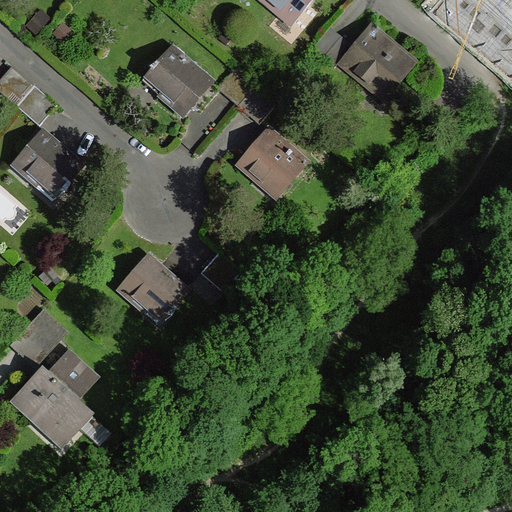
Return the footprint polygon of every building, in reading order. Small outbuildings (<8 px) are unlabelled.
[(314,0),(264,0),(282,15),(295,0),(300,0),(309,7),(314,0)] [(354,47),(340,64),(370,87),(377,78),(395,92),(417,65),(371,26),(354,47)] [(324,60),(343,37),(331,28),(313,50),(324,60)] [(340,64),(354,47),(343,37),(324,60),(336,70),(340,64)] [(175,50),(151,68),(154,70),(149,76),(164,90),(160,94),(184,114),(211,82),(175,50)] [(259,84),(238,66),(218,89),(240,108),(259,84)] [(36,87),(13,67),(0,82),(0,92),(18,108),(36,87)] [(273,96),(259,84),(240,108),(260,125),(280,103),(273,96)] [(59,107),(36,87),(18,108),(41,127),(59,107)] [(307,165),(269,131),(241,163),(264,183),(268,179),(283,193),(307,165)] [(82,166),(44,135),(17,166),(40,186),(44,182),(59,195),(64,190),(67,192),(82,166)] [(221,253),(202,274),(224,294),(243,272),(221,253)] [(187,290),(150,258),(122,290),(145,311),(149,307),(164,320),(169,314),(173,317),(187,290)] [(65,333),(44,314),(17,344),(38,363),(65,333)] [(96,379),(69,355),(49,376),(43,371),(17,399),(52,430),(57,425),(70,437),(89,416),(75,403),(96,379)]
